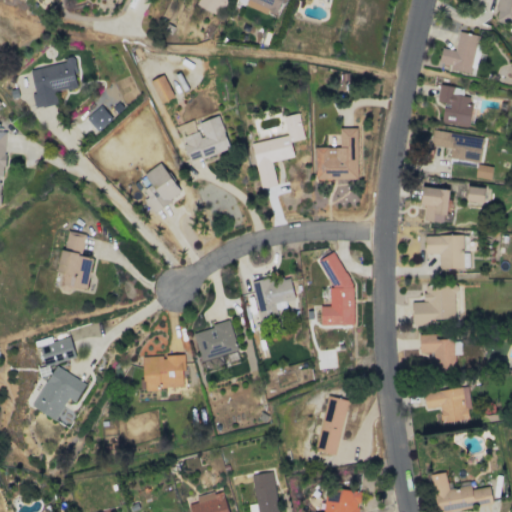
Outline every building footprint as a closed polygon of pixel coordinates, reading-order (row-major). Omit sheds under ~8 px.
[(197,0),(195,5),(216,15),(223,0),(197,0)] [(244,0),(243,4),(275,15),(280,0),(244,0)] [(511,0),(486,0),(498,3),(493,20),(511,24),(511,0)] [(437,63),(449,65),(449,69),(469,73),(477,35),(458,31),(454,50),(441,47),(437,63)] [(28,69),(36,107),(55,103),(53,92),(76,87),(73,73),(77,73),(74,59),(28,69)] [(173,97),(162,75),(149,81),(160,103),(173,97)] [(468,126),(471,105),(467,104),(468,96),(461,95),(462,88),(439,84),(436,101),(443,102),(440,122),(468,126)] [(112,118),(100,104),(85,118),(97,131),(112,118)] [(259,188),(276,185),(271,161),(293,157),(290,141),(303,139),(299,113),(283,116),(287,136),(251,142),(259,188)] [(357,127),(339,127),(339,147),(314,147),(314,178),(356,179),(357,127)] [(448,159),(479,162),(482,136),(432,130),(430,145),(450,148),(448,159)] [(139,192),(153,212),(181,193),(160,162),(143,173),(150,184),(139,192)] [(492,166),(476,164),(474,177),(490,179),(492,166)] [(465,200),(488,203),(490,188),(467,185),(465,200)] [(424,204),(423,221),(445,222),(446,188),(421,187),(420,204),(424,204)] [(84,233),(65,230),(57,272),(61,273),(59,286),(86,291),(91,258),(80,256),(84,233)] [(462,268),(461,234),(423,236),(424,254),(439,253),(439,269),(462,268)] [(348,324),(347,256),(325,256),(326,306),(319,306),(320,325),(348,324)] [(291,277),(269,280),(269,278),(252,280),(258,321),(277,318),(274,303),(294,300),(291,277)] [(412,323),(454,323),(453,284),(422,285),(423,302),(411,302),(412,323)] [(200,360),(237,351),(229,321),(192,331),(200,360)] [(418,352),(429,352),(429,370),(453,370),(453,339),(434,339),(434,334),(418,334),(418,352)] [(74,358),(69,337),(38,345),(43,365),(74,358)] [(183,354),(165,355),(165,356),(142,356),(143,389),(184,388),(183,354)] [(85,384),(55,365),(30,405),(54,420),(68,398),(74,402),(85,384)] [(439,408),(441,422),(467,419),(466,408),(469,407),(467,387),(422,391),(424,410),(439,408)] [(346,400),(326,395),(315,450),(335,454),(346,400)] [(250,474),(255,504),(248,505),(249,511),(277,511),(272,471),(250,474)] [(430,474),(436,511),(439,511),(492,503),(489,486),(470,489),(469,482),(448,486),(446,471),(430,474)] [(189,511),(227,511),(221,489),(195,496),(196,502),(188,504),(189,511)] [(337,502),(324,500),(322,511),(357,511),(359,491),(338,489),(337,502)]
